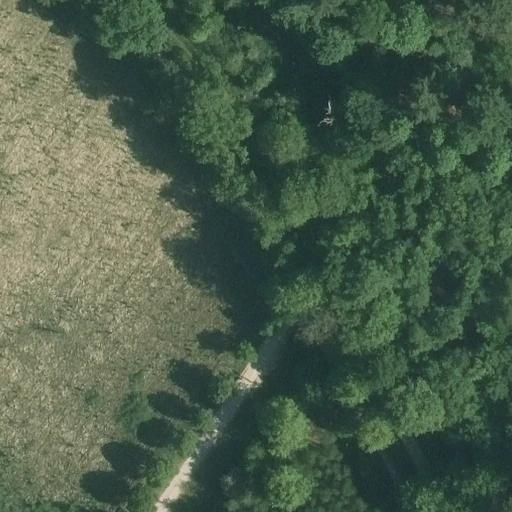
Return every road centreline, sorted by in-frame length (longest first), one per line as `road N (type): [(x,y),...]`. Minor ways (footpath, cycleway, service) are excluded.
road 1 (track): [(317,284),(234,111),(175,28),(135,0)]
road 2 (track): [(317,284),(152,511)]
road 3 (track): [(445,511),(317,284)]
